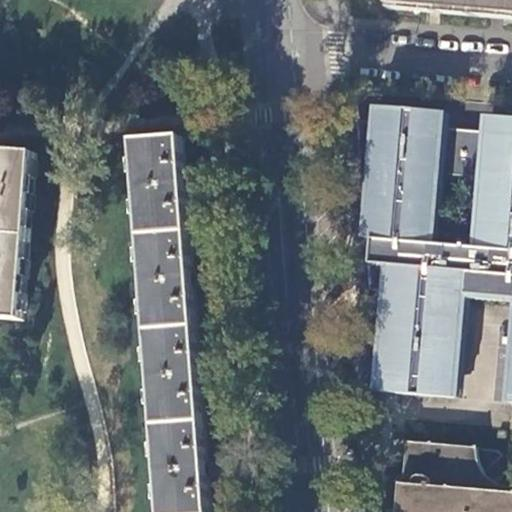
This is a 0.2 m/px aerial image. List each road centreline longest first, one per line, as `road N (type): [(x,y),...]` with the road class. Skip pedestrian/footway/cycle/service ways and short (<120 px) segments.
road 1 (secondary): [(303,511),(268,50)]
road 2 (residential): [(268,50),(511,72)]
